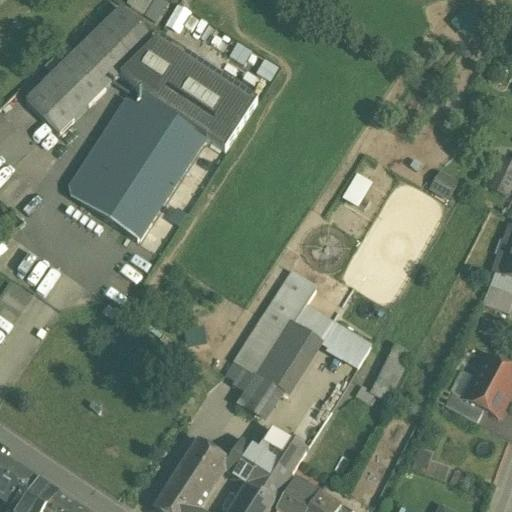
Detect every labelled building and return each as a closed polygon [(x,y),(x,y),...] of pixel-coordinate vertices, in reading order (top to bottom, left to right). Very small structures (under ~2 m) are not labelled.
[(168,7),(158,0),(130,0),(126,6),(154,27),(168,7)] [(154,48),(121,14),(26,106),(59,141),(119,82),(154,48)] [(154,48),(119,82),(138,101),(148,108),(205,145),(224,158),(257,108),(159,44),(154,49),(154,48)] [(267,64),(259,78),(271,85),(279,71),(267,64)] [(73,205),(137,247),(205,145),(148,108),(142,117),(127,107),(71,189),(73,205)] [(511,188),(511,167),(503,163),(487,192),(506,201),(511,188)] [(459,187),(439,176),(429,195),(448,206),(459,187)] [(343,201),(359,211),(374,187),(358,177),(343,201)] [(511,251),(502,279),(501,281),(511,284),(511,251)] [(511,284),(501,281),(502,279),(494,277),(489,291),(511,299),(511,284)] [(292,281),(235,369),(243,374),(232,391),(245,399),(290,328),(294,330),(307,310),(316,296),(292,281)] [(371,350),(307,310),(294,330),(316,344),(358,371),(371,350)] [(245,399),(237,411),(264,428),(316,344),(294,330),(290,328),(245,399)] [(203,332),(184,336),(188,354),(207,349),(203,332)] [(413,359),(395,350),(371,397),(375,399),(374,401),(387,408),(413,359)] [(464,405),(483,416),(498,424),(511,397),(511,375),(487,362),(464,405)] [(371,397),(361,391),(356,400),(370,408),(374,401),(375,399),(371,397)] [(483,416),(464,405),(452,398),(444,412),(476,429),(483,416)] [(421,414),(407,407),(401,418),(416,425),(421,414)] [(257,459),(241,449),(224,475),(248,490),(274,507),(306,457),(272,435),(257,459)] [(198,446),(155,511),(195,511),(225,464),(198,446)] [(432,459),(419,454),(412,476),(426,480),(432,459)] [(33,484),(0,462),(0,502),(14,511),(33,484)] [(448,473),(430,467),(426,480),(444,487),(448,473)] [(473,485),(461,479),(455,491),(467,497),(473,485)] [(309,511),(318,498),(294,483),(277,511),(309,511)] [(45,511),(56,498),(33,484),(14,511),(45,511)] [(248,490),(233,511),(271,511),(274,507),(248,490)] [(309,511),(340,511),(341,511),(330,505),(331,505),(319,497),(309,511)] [(77,511),(56,498),(45,511),(77,511)]
